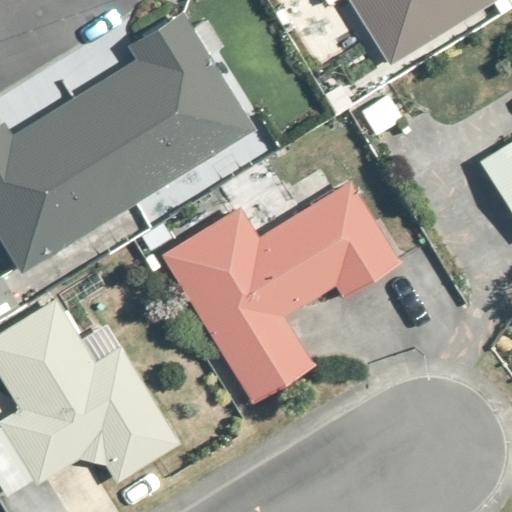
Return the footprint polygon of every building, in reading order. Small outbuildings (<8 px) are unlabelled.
[(323,0),(327,6),(338,0),(351,0),(386,59),(489,0),(323,0)] [(0,244),(17,275),(260,137),(211,51),(216,48),(194,9),(140,40),(149,55),(7,136),(2,127),(0,128),(0,244)] [(387,90),(348,113),(366,144),(405,121),(387,90)] [(511,143),(482,161),(511,212),(511,143)] [(402,262),(352,178),(255,236),(234,201),(212,214),(159,246),(253,402),(315,365),(285,315),(337,284),(344,296),(402,262)] [(0,481),(11,499),(79,457),(106,463),(118,482),(180,443),(120,346),(94,363),(55,300),(0,333),(0,373),(22,410),(0,423),(0,481)]
